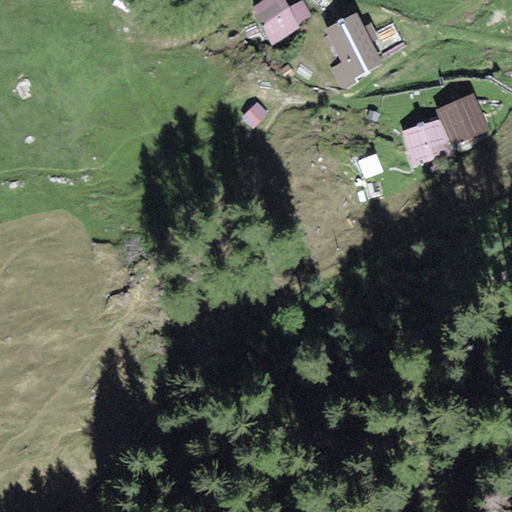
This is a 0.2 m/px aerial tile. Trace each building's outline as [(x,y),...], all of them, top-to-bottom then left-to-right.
[(265,0),(250,10),(273,45),(299,29),(297,24),(288,11),(280,0),(265,0)] [(288,11),(297,24),(311,15),(302,2),(288,11)] [(355,77),(382,63),(356,13),(325,29),(342,62),(331,67),(343,89),(357,81),(355,77)] [(473,94),(437,109),(453,146),(489,131),(473,94)] [(258,103),(242,117),(251,127),(267,114),(258,103)] [(413,167),(451,154),(439,119),(401,131),(413,167)]
